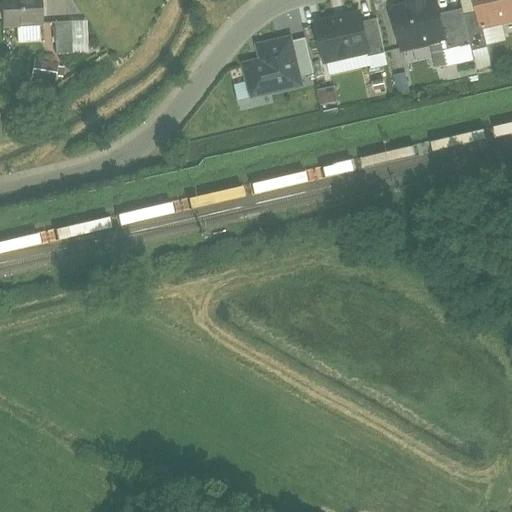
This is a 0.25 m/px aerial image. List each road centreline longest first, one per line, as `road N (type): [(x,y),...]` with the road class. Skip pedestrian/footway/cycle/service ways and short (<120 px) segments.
road 1 (unknown): [(91,157),(261,137),(511,82)]
road 2 (residential): [(0,184),(91,157),(132,135),(237,25),(282,0)]
